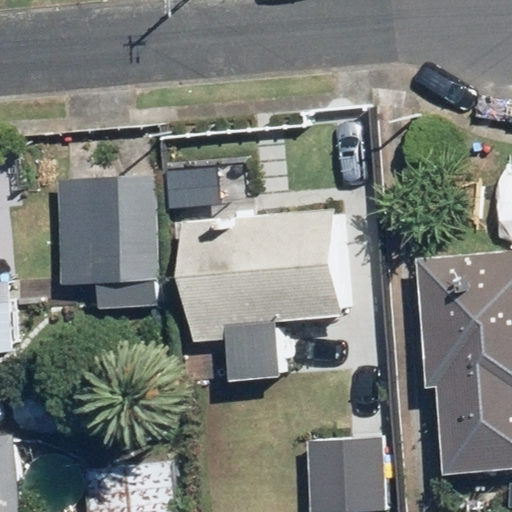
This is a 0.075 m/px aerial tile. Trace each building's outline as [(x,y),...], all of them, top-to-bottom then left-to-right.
[(63,175),(67,282),(132,280),(134,308),(169,306),(164,172),(63,175)] [(194,218),(204,337),(235,335),(238,377),(293,372),(289,318),(356,313),(347,206),(194,218)] [(451,382),(459,472),(511,467),(511,245),(427,254),(440,383),(451,382)] [(0,511),(30,511),(24,434),(0,435),(0,511)] [(316,436),(318,511),(322,511),(394,509),(392,434),(316,436)] [(96,466),(99,511),(187,511),(183,459),(96,466)]
